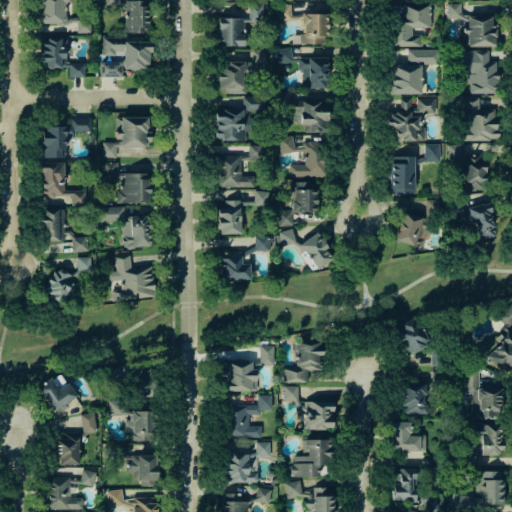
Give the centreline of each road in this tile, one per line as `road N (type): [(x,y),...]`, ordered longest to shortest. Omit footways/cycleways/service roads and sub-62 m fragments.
road 1 (residential): [(188,511),(182,0)]
road 2 (residential): [(6,265),(7,0)]
road 3 (residential): [(354,0),(353,212)]
road 4 (residential): [(182,95),(7,96)]
road 5 (residential): [(358,511),(359,364)]
